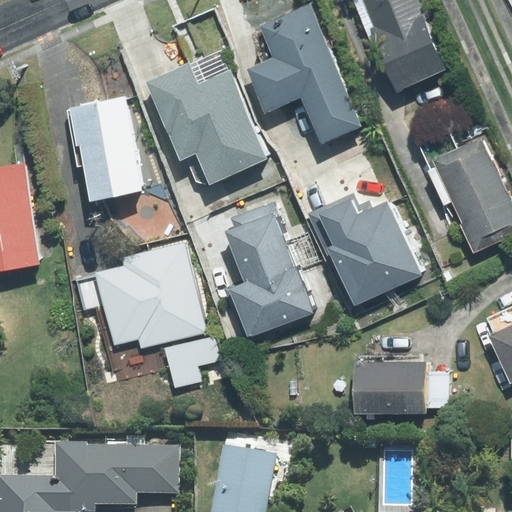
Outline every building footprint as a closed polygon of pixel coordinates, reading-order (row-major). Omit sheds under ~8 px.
[(353,0),(396,87),(447,62),(417,0),(353,0)] [(264,110),(286,101),(288,107),(305,101),(320,140),(360,125),(314,4),(257,26),(269,57),(247,66),(264,110)] [(125,101),(68,112),(86,203),(143,192),(125,101)] [(511,198),(484,134),(431,157),(472,252),(511,234),(511,198)] [(24,164),(0,167),(0,270),(38,265),(24,164)] [(317,311),(278,207),(222,228),(242,281),(227,286),(247,337),(317,311)] [(161,347),(206,332),(200,315),(208,313),(183,240),(87,272),(112,346),(134,338),(138,350),(159,342),(161,347)] [(511,322),(485,334),(506,382),(511,379),(511,322)] [(218,359),(211,335),(163,350),(174,389),(199,381),(195,366),(218,359)] [(421,414),(422,404),(450,405),(451,371),(422,370),(422,363),(353,361),(352,413),(421,414)] [(266,511),(275,465),(295,468),(301,438),(232,426),(227,453),(222,452),(210,511),(266,511)] [(65,441),(65,475),(16,474),(15,511),(106,511),(107,504),(147,504),(147,497),(183,497),(184,443),(65,441)]
